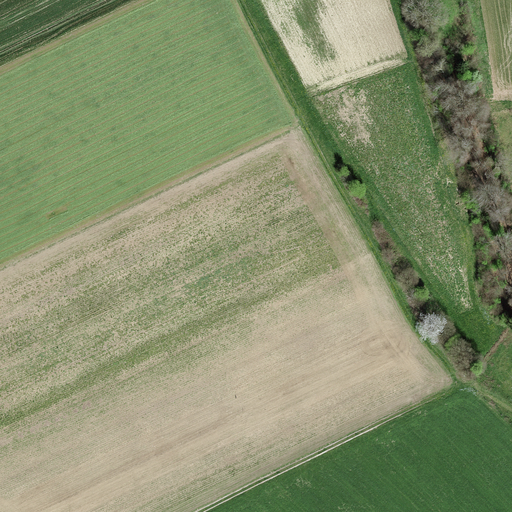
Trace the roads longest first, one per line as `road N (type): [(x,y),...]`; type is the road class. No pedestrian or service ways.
road 1 (track): [(245,0),(328,169),(423,335),(458,379),(456,387),(198,511)]
road 2 (track): [(471,0),(484,99),(511,100)]
